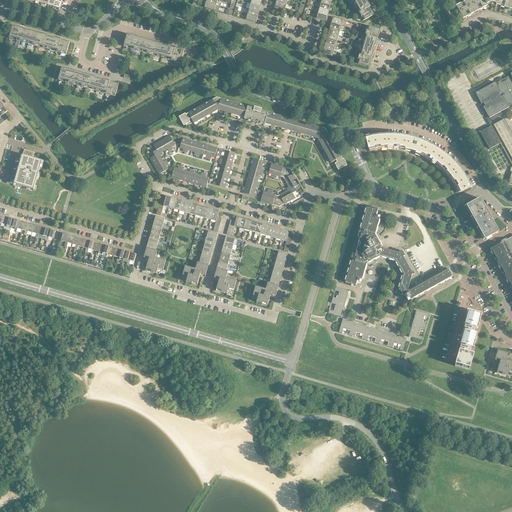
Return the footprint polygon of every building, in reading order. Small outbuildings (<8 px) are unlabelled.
[(63,0),(56,0),(55,7),(61,9),(63,0)] [(366,1),(365,0),(360,0),(355,3),(357,5),(355,6),(363,21),(375,15),(367,1),(366,1)] [(461,3),(456,6),(463,19),(468,16),(468,17),(469,16),(471,16),(470,15),(475,12),(468,0),(467,0),(462,3),(461,3)] [(468,0),(475,12),(480,10),(480,9),(480,10),(483,9),(482,8),(488,5),(487,4),(486,4),(483,0),(468,0)] [(496,3),(496,4),(501,6),(501,7),(502,7),(504,8),(504,7),(509,8),(511,0),(497,0),(497,3),(496,3)] [(277,1),(276,1),(275,7),(285,10),(286,4),(277,2),(277,1)] [(207,2),(206,2),(204,8),(214,11),(216,5),(207,3),(207,2)] [(327,16),(318,13),(316,19),(326,22),(328,16),(327,16)] [(257,17),(248,14),(246,20),(256,23),(258,17),(257,17)] [(333,17),(332,20),(331,22),(332,23),(341,26),(343,20),(333,17)] [(332,23),(331,22),(330,28),(331,28),(340,31),(341,26),(332,23)] [(380,30),(368,26),(363,42),(364,43),(364,45),(374,48),(375,44),(376,45),(380,30)] [(17,28),(13,27),(10,37),(13,38),(12,39),(17,41),(16,43),(19,44),(19,41),(28,44),(31,31),(17,27),(17,28)] [(331,28),(330,28),(328,33),(329,33),(338,36),(340,31),(331,28)] [(47,36),(31,31),(28,44),(37,47),(36,49),(39,50),(40,47),(44,49),(45,47),(47,48),(50,38),(46,37),(47,36)] [(329,33),(328,33),(327,38),(328,38),(328,39),(337,41),(338,36),(329,33)] [(127,35),(124,45),(127,46),(126,48),(131,49),(131,52),(133,52),(134,50),(143,52),(146,40),(131,36),(127,35)] [(54,39),(50,38),(47,48),(50,49),(50,50),(66,55),(70,42),(55,38),(54,39)] [(328,38),(327,38),(325,43),(326,44),(335,46),(337,41),(328,39),(328,38)] [(157,43),(146,40),(143,52),(151,55),(151,57),(153,58),(154,56),(159,57),(159,56),(164,58),(167,47),(161,45),(161,44),(157,43)] [(326,44),(325,43),(324,48),(325,49),(334,52),(335,46),(326,44)] [(374,48),(364,45),(363,48),(361,48),(357,64),(369,68),(374,53),(373,52),(374,48)] [(171,48),(167,47),(164,58),(167,58),(166,60),(183,65),(186,52),(180,50),(177,49),(171,48)] [(325,49),(324,48),(322,54),(325,55),(332,57),(334,52),(325,49)] [(66,70),(62,69),(59,79),(62,80),(61,81),(66,83),(65,85),(68,86),(69,83),(77,86),(81,73),(66,69),(66,70)] [(511,72),(511,74),(510,74),(511,75),(496,83),(495,83),(495,82),(476,93),(476,94),(481,104),(480,105),(481,108),(483,107),(489,117),(489,118),(490,118),(500,112),(509,107),(508,106),(511,104),(511,72)] [(96,77),(81,73),(77,86),(86,88),(86,91),(88,91),(89,89),(93,90),(94,89),(98,91),(101,80),(95,78),(96,77)] [(105,81),(101,80),(98,91),(100,91),(100,93),(116,98),(120,85),(105,81)] [(254,108),(217,97),(186,114),(185,113),(179,117),(184,126),(190,122),(189,120),(191,119),(194,124),(218,110),(225,112),(244,118),(244,119),(256,122),(264,125),(265,124),(318,139),(331,163),(336,160),(337,162),(335,164),(338,170),(347,165),(344,159),(343,159),(326,128),(262,110),(262,109),(255,107),(254,108)] [(511,133),(504,119),(493,125),(494,126),(491,128),(490,126),(480,132),(489,149),(500,144),(511,165),(511,166),(511,167),(510,172),(511,172),(511,174),(509,173),(507,182),(508,183),(508,184),(511,185),(511,133)] [(373,137),(366,138),(366,139),(368,147),(368,149),(369,150),(375,149),(381,148),(387,148),(387,149),(393,149),(399,150),(405,151),(405,149),(406,150),(411,151),(416,152),(421,155),(421,156),(426,158),(431,162),(436,165),(437,164),(441,168),(446,172),(450,177),(453,182),(456,187),(459,193),(461,192),(463,191),(470,188),(470,187),(470,186),(467,181),(463,175),(459,169),(455,164),(450,159),(444,155),(438,150),(432,147),(427,144),(426,144),(426,143),(420,141),(415,139),(408,138),(408,137),(407,137),(401,136),(394,136),(387,135),(380,136),(373,137)] [(170,136),(164,139),(171,150),(173,149),(172,147),(175,145),(170,136)] [(183,152),(185,152),(188,140),(183,138),(180,148),(183,149),(183,152)] [(171,150),(164,139),(159,142),(164,151),(167,149),(169,152),(171,150)] [(194,141),(188,140),(185,152),(187,153),(188,150),(191,151),(194,141)] [(200,143),(194,141),(191,151),(195,152),(194,155),(196,156),(200,143)] [(164,151),(159,142),(154,145),(156,150),(153,152),(155,156),(158,154),(159,154),(162,153),(164,151)] [(206,145),(200,143),(196,156),(199,156),(199,154),(203,155),(206,145)] [(211,146),(206,145),(203,155),(206,156),(206,158),(208,159),(211,146)] [(218,148),(211,146),(208,159),(207,161),(210,161),(211,157),(215,158),(218,148)] [(24,149),(14,184),(34,190),(42,161),(33,158),(34,152),(24,149)] [(232,153),(223,150),(222,152),(225,153),(224,157),(234,159),(235,153),(232,153)] [(163,155),(162,153),(159,154),(158,154),(155,156),(150,158),(153,164),(162,159),(161,156),(163,155)] [(234,159),(224,157),(223,160),(220,159),(220,162),(232,165),(234,159)] [(164,162),(162,159),(153,164),(156,169),(167,163),(166,161),(164,162)] [(258,160),(254,159),(252,165),(262,167),(263,164),(265,165),(266,162),(258,160)] [(232,165),(220,162),(219,164),(221,165),(220,168),(230,171),(232,165)] [(169,165),(167,163),(156,169),(159,174),(168,169),(166,166),(169,165)] [(277,165),(271,164),(269,173),(272,175),(272,177),(274,178),(277,165)] [(262,167),(252,165),(250,170),(263,174),(263,172),(261,171),(262,167)] [(283,167),(277,165),(274,178),(276,178),(277,176),(280,177),(283,167)] [(171,178),(177,179),(181,167),(178,166),(178,169),(174,168),(171,178)] [(183,168),(181,167),(177,179),(183,181),(186,171),(182,170),(183,168)] [(290,169),(283,167),(280,177),(283,178),(284,179),(293,174),(290,169)] [(230,171),(220,168),(219,172),(217,171),(216,173),(229,177),(230,171)] [(189,172),(186,171),(183,181),(189,183),(192,170),(190,170),(189,172)] [(194,171),(192,170),(189,183),(194,184),(197,174),(194,173),(194,171)] [(263,174),(250,170),(249,176),(258,179),(259,175),(262,176),(263,174)] [(201,175),(197,174),(194,184),(200,186),(204,174),(201,173),(201,175)] [(229,177),(216,173),(216,175),(218,176),(217,180),(227,182),(229,177)] [(206,174),(204,174),(200,186),(206,188),(208,183),(209,178),(205,177),(206,174)] [(296,180),(293,174),(284,179),(287,185),(296,180)] [(258,179),(249,176),(247,182),(259,185),(260,183),(257,182),(258,179)] [(227,182),(217,180),(216,183),(214,182),(213,185),(225,188),(227,182)] [(299,185),(296,180),(287,185),(289,187),(286,189),(287,191),(290,190),(294,188),(299,185)] [(259,185),(247,182),(245,188),(255,190),(256,187),(259,188),(259,185)] [(255,190),(245,188),(244,193),(256,197),(257,195),(254,194),(255,190)] [(296,191),(294,188),(290,190),(287,191),(285,192),(290,201),(295,198),(293,193),(296,191)] [(267,193),(263,192),(260,202),(266,203),(270,191),(268,190),(267,193)] [(272,192),(270,191),(266,203),(272,205),(275,195),(272,194),(272,192)] [(290,201),(285,192),(279,195),(284,204),(285,205),(288,203),(288,202),(290,201)] [(278,196),(275,195),(272,205),(279,207),(284,204),(279,195),(278,196)] [(170,197),(166,196),(165,201),(164,203),(164,205),(164,206),(169,208),(172,198),(170,197)] [(174,199),(172,198),(169,208),(174,209),(177,199),(174,198),(174,199)] [(480,198),(479,198),(466,206),(485,239),(499,232),(492,220),(493,220),(487,209),(480,198)] [(180,200),(177,199),(174,209),(185,212),(187,202),(184,201),(184,202),(180,200)] [(191,203),(187,202),(185,212),(190,214),(193,204),(191,203)] [(195,205),(193,204),(190,214),(195,215),(198,205),(195,204),(195,205)] [(205,208),(203,207),(200,217),(205,218),(208,208),(205,207),(205,208)] [(367,207),(367,209),(365,209),(364,213),(365,213),(364,217),(363,217),(362,220),(363,221),(362,224),(361,224),(360,228),(361,228),(360,232),(359,232),(358,235),(359,236),(358,238),(360,238),(357,249),(355,249),(354,252),(354,254),(353,254),(351,258),(353,258),(351,262),(350,261),(349,265),(350,266),(349,269),(348,269),(347,273),(348,273),(347,277),(346,276),(345,280),(346,281),(345,283),(351,284),(351,286),(355,287),(357,281),(361,282),(363,277),(364,278),(365,274),(364,273),(365,270),(366,270),(367,266),(366,266),(366,264),(368,263),(369,264),(372,263),(372,261),(375,259),(376,260),(379,258),(379,257),(380,256),(382,257),(382,258),(386,259),(386,258),(390,259),(390,260),(393,261),(394,260),(396,261),(397,263),(396,263),(398,267),(399,266),(400,269),(399,270),(401,273),(402,273),(403,275),(403,277),(402,276),(401,280),(402,280),(401,284),(400,284),(398,288),(399,288),(399,290),(401,291),(400,294),(405,296),(408,301),(413,298),(413,299),(415,299),(417,298),(416,297),(419,295),(420,296),(423,294),(423,293),(426,291),(427,292),(430,290),(430,289),(433,287),(434,288),(437,286),(437,285),(440,283),(440,284),(444,282),(443,281),(447,280),(447,281),(451,279),(450,278),(453,276),(451,273),(452,273),(450,269),(448,270),(448,269),(410,290),(409,290),(408,289),(412,275),(415,274),(413,271),(412,272),(403,257),(405,256),(402,251),(398,253),(383,248),(379,241),(380,241),(380,240),(380,239),(380,238),(379,238),(378,238),(377,238),(375,234),(376,232),(377,233),(378,229),(377,229),(378,225),(379,225),(380,221),(379,221),(380,216),(376,215),(378,209),(374,208),(374,209),(367,207)] [(215,211),(213,210),(211,220),(216,221),(216,220),(217,218),(217,216),(219,211),(216,210),(215,211)] [(240,217),(237,216),(235,221),(235,223),(234,225),(234,226),(239,228),(242,218),(240,218),(240,217)] [(14,219),(8,218),(6,225),(5,225),(4,227),(6,227),(11,229),(14,219)] [(244,219),(242,218),(239,228),(244,229),(247,219),(244,218),(244,219)] [(19,221),(14,219),(11,229),(10,233),(14,234),(14,232),(16,233),(17,230),(15,230),(15,228),(17,228),(19,221)] [(251,220),(247,219),(244,229),(250,231),(252,221),(250,221),(251,220)] [(24,222),(19,221),(17,228),(15,228),(15,230),(17,230),(17,229),(22,230),(24,222)] [(254,222),(252,221),(250,231),(255,232),(258,222),(255,221),(254,222)] [(261,223),(258,222),(255,232),(260,234),(263,224),(261,224),(261,223)] [(34,225),(29,224),(27,231),(26,231),(25,233),(27,233),(28,232),(32,233),(34,225)] [(265,225),(263,224),(260,234),(265,235),(268,225),(265,224),(265,225)] [(45,228),(40,227),(37,234),(36,234),(35,236),(38,236),(42,237),(43,236),(45,228)] [(275,228),(273,227),(271,237),(276,238),(279,228),(275,227),(275,228)] [(55,231),(50,230),(48,237),(46,237),(46,239),(48,239),(49,237),(53,239),(55,231)] [(286,231),(284,230),(281,240),(286,241),(287,240),(287,238),(288,237),(289,231),(286,230),(286,231)] [(217,234),(208,231),(207,237),(216,239),(217,236),(216,236),(217,234)] [(511,236),(509,239),(508,237),(501,241),(502,242),(492,248),(494,253),(497,258),(495,259),(500,269),(502,268),(505,272),(503,273),(506,278),(508,283),(510,282),(511,285),(511,286),(511,287),(511,289),(511,236)] [(157,245),(148,243),(147,246),(148,246),(147,248),(147,247),(144,258),(145,258),(144,260),(148,261),(146,269),(151,271),(151,272),(157,274),(158,268),(163,270),(166,260),(156,257),(158,251),(156,250),(157,245)] [(287,254),(279,252),(277,257),(286,260),(287,257),(287,256),(287,254)] [(210,260),(201,258),(199,263),(197,262),(196,269),(185,266),(182,275),(188,277),(186,282),(192,284),(192,283),(197,284),(200,276),(204,277),(204,275),(205,276),(208,265),(208,263),(209,263),(210,260)] [(228,265),(218,263),(218,266),(218,268),(217,268),(214,278),(215,279),(215,280),(219,282),(216,290),(222,291),(221,292),(227,294),(228,289),(234,290),(236,281),(226,278),(227,273),(228,271),(226,270),(228,265)] [(280,280),(271,278),(270,283),(268,282),(266,289),(256,286),(253,296),(258,297),(256,303),(262,304),(263,303),(268,304),(270,296),(274,297),(274,296),(276,296),(279,285),(278,285),(279,283),(279,284),(280,280)] [(349,291),(336,287),(335,290),(339,292),(338,295),(347,298),(349,291)] [(347,298),(338,295),(337,299),(333,297),(332,300),(345,304),(347,298)] [(345,304),(332,300),(331,303),(336,304),(335,308),(343,310),(345,304)] [(470,368),(470,365),(471,365),(475,351),(471,350),(472,345),(474,346),(478,331),(475,330),(476,325),(478,326),(483,311),(468,307),(464,322),(466,322),(460,342),(462,342),(456,361),(456,364),(470,368)] [(343,310),(335,308),(334,311),(329,310),(328,313),(341,317),(343,310)] [(429,314),(416,311),(414,317),(423,320),(424,316),(428,317),(429,314)] [(423,320),(414,317),(413,324),(426,327),(426,324),(422,323),(423,320)] [(349,321),(343,319),(339,332),(342,333),(343,329),(347,330),(349,321)] [(356,323),(349,321),(347,330),(350,331),(349,335),(352,336),(356,323)] [(362,325),(356,323),(352,336),(355,337),(356,332),(359,333),(362,325)] [(426,327),(413,324),(411,330),(419,332),(420,329),(425,330),(426,327)] [(368,327),(362,325),(359,333),(363,334),(362,339),(365,340),(368,327)] [(375,328),(368,327),(365,340),(367,340),(369,336),(372,337),(375,328)] [(381,330),(375,328),(372,337),(376,338),(374,342),(377,343),(381,330)] [(387,332),(381,330),(377,343),(380,344),(381,340),(385,341),(387,332)] [(419,332),(411,330),(409,336),(422,340),(423,337),(418,336),(419,332)] [(394,334),(387,332),(385,341),(388,342),(387,346),(390,347),(394,334)] [(400,336),(394,334),(390,347),(393,348),(394,343),(397,344),(400,336)] [(407,338),(400,336),(397,344),(401,345),(400,350),(403,351),(407,338)] [(497,350),(498,350),(494,362),(499,364),(497,372),(502,373),(502,374),(508,376),(509,371),(511,371),(511,361),(507,360),(509,353),(507,352),(497,350)]
